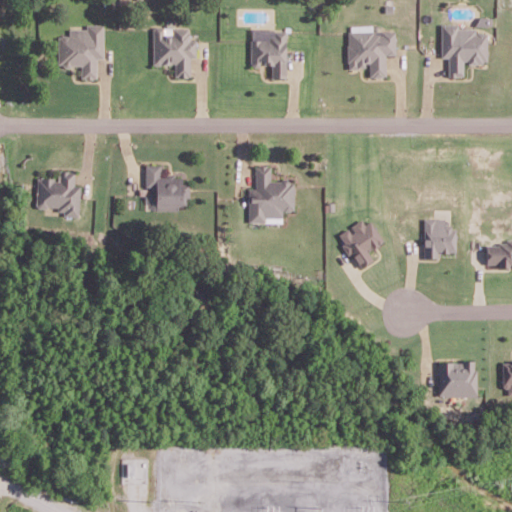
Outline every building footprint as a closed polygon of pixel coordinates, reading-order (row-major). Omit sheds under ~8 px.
[(57,65),(81,65),(81,77),(96,77),(95,57),(103,57),(103,23),(85,23),(85,28),(68,28),(68,35),(57,35),(57,65)] [(447,75),(463,75),(463,62),(486,62),(486,31),(475,31),(475,27),(458,28),(458,23),(440,23),(441,57),(447,57),(447,75)] [(151,63),(174,64),(173,76),(189,76),(189,56),(195,56),(196,38),(189,38),(189,27),(152,26),(151,63)] [(270,76),(285,77),(286,29),(250,28),(249,64),(271,64),(270,76)] [(395,54),(395,30),(373,31),(373,29),(346,30),(348,67),(367,67),(368,76),(386,75),(385,54),(395,54)] [(155,208),(187,208),(187,183),(181,183),(181,175),(159,175),(159,164),(144,164),(144,187),(155,187),(155,208)] [(247,221),(264,221),(264,219),(281,219),(282,209),(293,210),(293,179),(270,179),(270,164),(255,164),(254,188),(248,188),(247,221)] [(36,177),(35,206),(57,207),(56,214),(78,214),(79,185),(73,184),(74,170),(59,169),(59,178),(36,177)] [(382,241),(365,215),(348,226),(349,226),(337,234),(359,268),(373,259),(367,250),(382,241)] [(455,251),(456,226),(444,226),(444,217),(424,217),(423,257),(437,257),(437,251),(455,251)] [(486,266),(511,265),(511,241),(485,242),(486,266)] [(437,360),(437,395),(474,395),(475,361),(437,360)] [(511,360),(502,360),(503,394),(511,393),(511,360)]
